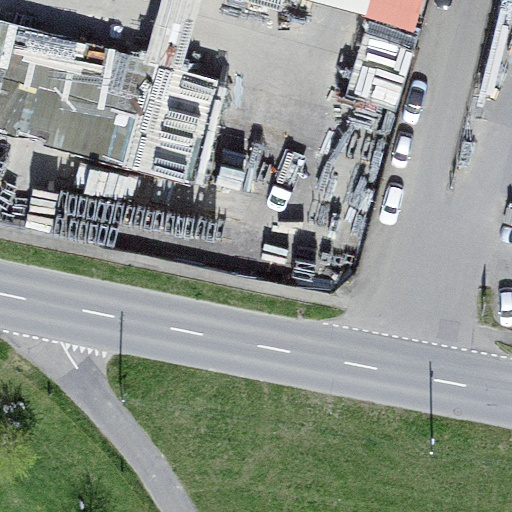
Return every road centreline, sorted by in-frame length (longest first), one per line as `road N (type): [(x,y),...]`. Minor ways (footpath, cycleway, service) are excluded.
road 1 (primary): [(0,293),(511,394)]
road 2 (track): [(179,511),(32,299)]
road 3 (unknown): [(408,257),(477,226),(511,167)]
